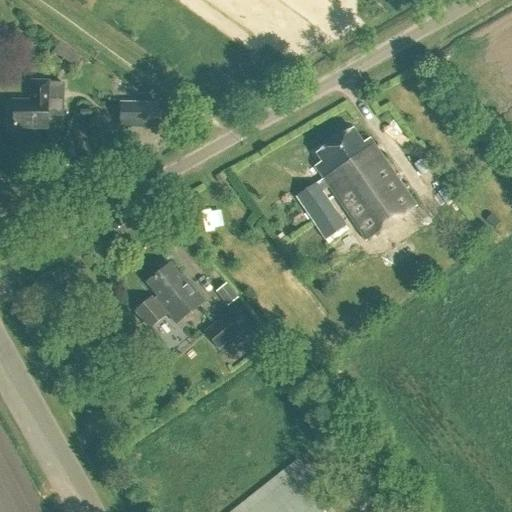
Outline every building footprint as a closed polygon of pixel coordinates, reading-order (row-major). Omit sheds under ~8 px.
[(58,43),(52,54),(74,66),(80,56),(58,43)] [(61,119),(62,102),(62,82),(30,81),(30,104),(13,104),(12,130),(47,131),(47,119),(61,119)] [(155,130),(155,106),(117,105),(117,129),(155,130)] [(347,131),(311,155),(316,163),(313,165),(364,241),(411,209),(364,140),(356,145),(347,131)] [(319,185),(299,198),(306,209),(327,195),(319,185)] [(327,195),(306,209),(327,241),(348,227),(327,195)] [(148,331),(166,316),(172,324),(200,301),(186,284),(183,286),(167,265),(144,283),(153,295),(132,312),(148,331)] [(226,284),(215,293),(227,307),(238,299),(226,284)] [(208,317),(200,324),(205,330),(203,332),(218,351),(249,327),(233,308),(213,324),(208,317)] [(336,511),(296,461),(232,511),(336,511)]
